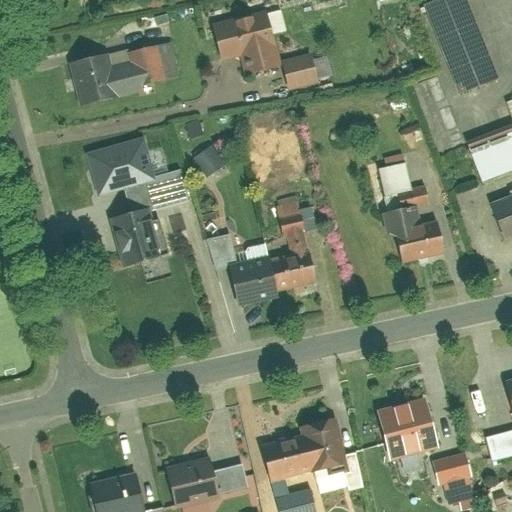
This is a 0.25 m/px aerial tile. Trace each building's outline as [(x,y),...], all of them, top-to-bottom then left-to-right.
[(467,0),(432,0),(423,4),(459,91),(499,75),(467,0)] [(221,61),(239,56),(244,75),(282,65),(267,8),(211,22),(221,61)] [(69,64),(79,107),(143,92),(144,86),(178,78),(170,44),(129,53),(128,50),(69,64)] [(312,53),(282,60),(288,90),(319,83),(312,53)] [(511,172),(511,127),(466,145),(481,185),(511,172)] [(144,139),(84,156),(96,199),(156,182),(144,139)] [(211,146),(193,158),(206,178),(224,166),(211,146)] [(376,170),(382,197),(410,190),(404,163),(376,170)] [(437,223),(425,225),(421,204),(381,212),(385,233),(395,234),(402,265),(445,255),(437,223)] [(511,243),(511,204),(486,214),(502,247),(511,243)] [(111,219),(124,265),(168,252),(158,218),(152,220),(148,208),(111,219)] [(308,248),(268,257),(276,293),(316,284),(308,248)] [(240,306),(277,297),(276,293),(268,257),(230,265),(240,306)] [(376,409),(389,460),(438,448),(425,397),(376,409)] [(299,425),(302,434),(262,445),(272,482),(346,461),(334,415),(299,425)] [(465,453),(435,460),(446,505),(460,502),(462,510),(478,506),(465,453)] [(177,509),(219,498),(208,456),(166,467),(177,509)] [(96,511),(143,511),(134,472),(90,483),(96,511)] [(279,511),(316,511),(313,489),(288,492),(286,480),(275,482),(279,511)]
